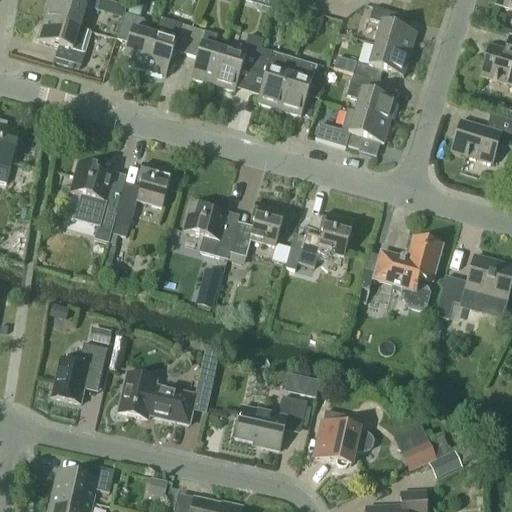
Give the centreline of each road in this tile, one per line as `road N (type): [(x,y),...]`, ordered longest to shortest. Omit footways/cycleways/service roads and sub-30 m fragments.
road 1 (residential): [(405,196),(0,85)]
road 2 (residential): [(312,511),(279,487),(47,435),(6,415)]
road 3 (residential): [(465,0),(405,196)]
